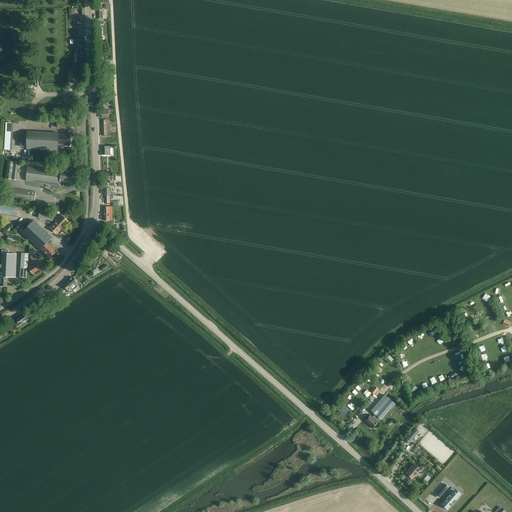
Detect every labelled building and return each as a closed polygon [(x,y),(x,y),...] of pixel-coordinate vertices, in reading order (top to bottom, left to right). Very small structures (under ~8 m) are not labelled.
[(78,17),(74,17),(74,21),(76,21),(76,26),(78,26),(83,26),(83,17),(78,17)] [(77,53),(85,53),(85,44),(77,44),(77,48),(79,48),(80,53),(77,53)] [(77,53),(78,62),(85,62),(85,53),(77,53)] [(101,135),(103,135),(109,135),(109,132),(108,132),(108,123),(109,123),(109,120),(109,110),(102,111),(102,118),(105,118),(105,120),(101,120),(101,135)] [(26,149),(28,149),(58,151),(58,145),(70,146),(71,135),(59,134),(59,133),(27,131),(26,149)] [(6,179),(17,180),(19,163),(8,161),(6,179)] [(59,169),(59,168),(59,166),(56,166),(55,169),(28,166),(26,181),(60,185),(60,181),(72,183),(74,172),(59,170),(59,169)] [(12,196),(12,197),(33,200),(34,201),(36,192),(13,189),(12,196)] [(105,207),(104,207),(104,220),(108,220),(109,220),(109,213),(112,213),(112,207),(111,207),(109,207),(105,207)] [(40,210),(39,217),(38,218),(53,221),(54,213),(40,210)] [(56,233),(67,221),(61,215),(50,227),(56,233)] [(40,250),(45,255),(50,259),(55,253),(54,252),(56,250),(48,242),(52,237),(33,220),(25,229),(23,227),(19,231),(40,250)] [(37,251),(30,244),(29,254),(32,257),(37,251)] [(0,276),(0,283),(0,286),(7,286),(7,277),(15,277),(16,254),(9,254),(9,250),(2,250),(2,253),(1,274),(1,277),(0,276)] [(19,277),(26,278),(29,254),(22,253),(19,277)] [(35,260),(29,264),(30,265),(29,265),(29,267),(28,268),(33,274),(41,269),(37,262),(36,262),(35,260)] [(63,285),(63,286),(70,293),(78,286),(75,284),(77,282),(73,277),(63,285)] [(25,314),(16,319),(19,325),(28,319),(25,314)] [(382,377),(378,383),(382,387),(387,382),(382,377)] [(412,384),(409,389),(414,393),(417,387),(412,384)] [(381,419),(395,403),(385,395),(371,411),(375,414),(372,417),(370,415),(364,421),(373,429),(379,422),(375,419),(377,416),(381,419)] [(416,428),(405,440),(409,444),(420,432),(416,428)] [(425,468),(418,462),(416,465),(414,463),(405,473),(412,480),(420,471),(421,472),(425,468)] [(445,484),(435,495),(439,498),(448,488),(445,484)] [(453,491),(441,505),(447,510),(460,496),(453,491)]
